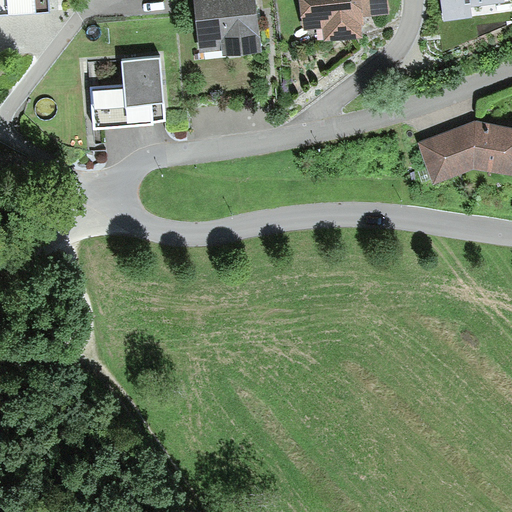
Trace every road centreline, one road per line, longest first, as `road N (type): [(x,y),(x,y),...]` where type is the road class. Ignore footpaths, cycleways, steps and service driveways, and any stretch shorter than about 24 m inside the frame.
road 1 (unclassified): [(511,237),(402,217),(325,215),(186,233),(113,216),(97,191)]
road 2 (track): [(70,215),(86,340),(204,511)]
road 3 (residential): [(311,129),(128,169),(97,191)]
road 4 (residential): [(511,68),(311,129)]
road 5 (residential): [(311,129),(387,52),(406,26),(411,0)]
road 6 (residential): [(0,115),(92,0)]
road 7 (track): [(97,191),(0,298)]
